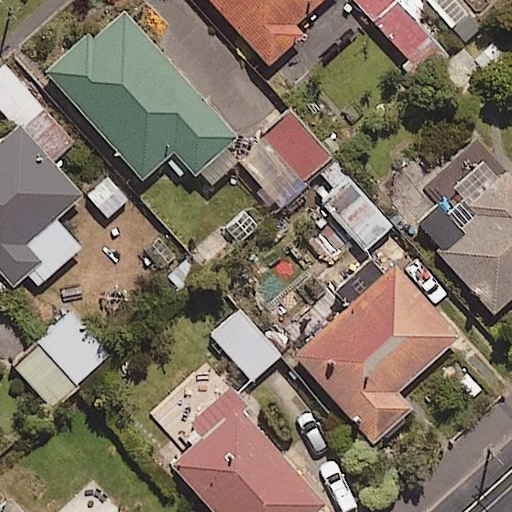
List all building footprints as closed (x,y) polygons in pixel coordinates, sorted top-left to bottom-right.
[(322,0),(205,0),(270,67),(301,37),(293,28),(322,0)] [(445,56),(394,0),(353,0),(422,76),(445,56)] [(142,180),(175,151),(196,175),(200,172),(211,185),(238,161),(226,148),(234,141),(119,11),(48,73),(142,180)] [(73,144),(6,67),(0,72),(0,110),(16,129),(0,143),(0,274),(12,289),(27,275),(37,287),(79,250),(54,221),(81,198),(51,164),(73,144)] [(331,158),(292,114),(239,162),(278,206),(331,158)] [(511,181),(476,141),(425,187),(441,205),(415,228),(493,315),(511,298),(511,181)] [(392,228),(349,179),(322,203),(365,251),(392,228)] [(456,340),(393,269),(294,356),(373,445),(410,413),(393,395),(456,340)] [(280,357),(239,310),(210,335),(251,382),(280,357)] [(107,354),(66,317),(15,373),(56,410),(107,354)] [(321,511),(324,509),(223,396),(191,425),(203,438),(171,466),(212,511),(321,511)]
